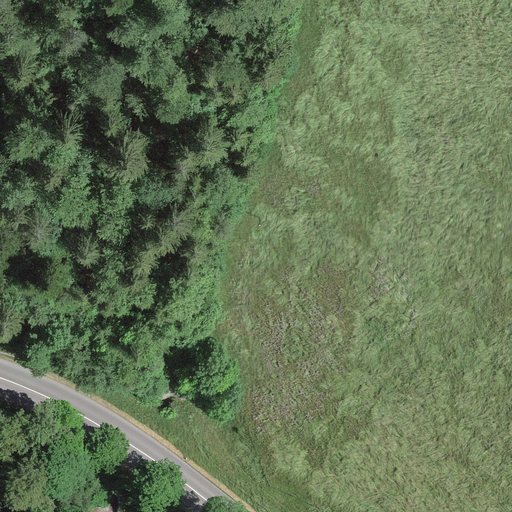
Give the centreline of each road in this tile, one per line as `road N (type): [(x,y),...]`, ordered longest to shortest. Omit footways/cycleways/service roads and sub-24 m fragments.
road 1 (primary): [(220,511),(95,423),(0,377)]
road 2 (track): [(158,403),(171,392),(182,395),(234,470),(277,511)]
